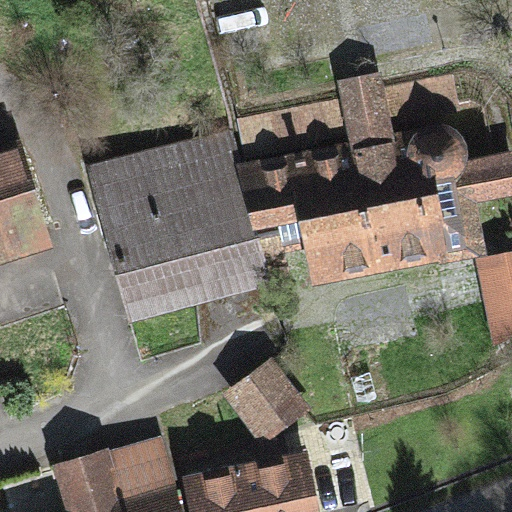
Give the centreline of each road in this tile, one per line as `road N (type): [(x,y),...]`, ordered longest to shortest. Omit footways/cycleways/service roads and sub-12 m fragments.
road 1 (residential): [(21,105),(55,177),(103,328),(103,378),(89,415)]
road 2 (residential): [(89,415),(227,351)]
